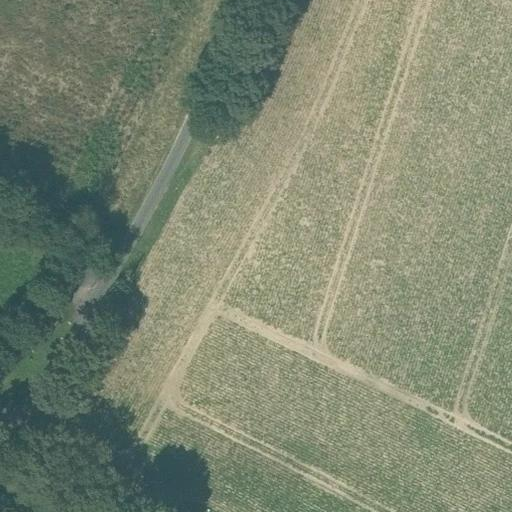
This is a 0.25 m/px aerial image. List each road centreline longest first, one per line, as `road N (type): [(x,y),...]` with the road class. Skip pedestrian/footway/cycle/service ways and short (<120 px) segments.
road 1 (unclassified): [(242,0),(214,80),(30,428)]
road 2 (unclassified): [(173,511),(30,428)]
